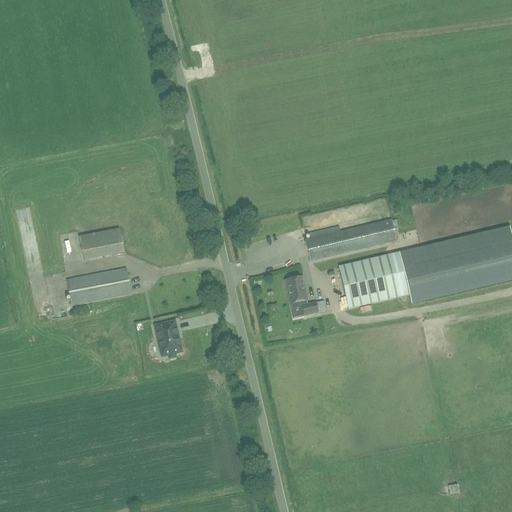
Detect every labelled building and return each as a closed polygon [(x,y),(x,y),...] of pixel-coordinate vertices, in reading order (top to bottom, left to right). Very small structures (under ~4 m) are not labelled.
[(311,262),(396,242),(391,221),(306,241),(311,262)] [(399,253),(338,268),(348,310),(409,296),(411,306),(511,281),(511,239),(509,227),(399,253)] [(115,256),(123,254),(123,253),(122,253),(118,230),(110,231),(115,256)] [(115,256),(110,231),(78,237),(83,261),(115,256)] [(72,307),(130,295),(125,270),(67,281),(72,307)] [(284,282),(290,305),(301,302),(304,317),(318,314),(315,303),(307,305),(306,301),(307,301),(302,278),(284,282)] [(161,357),(168,356),(168,358),(170,359),(174,358),(175,356),(175,354),(181,353),(174,323),(154,327),(161,357)] [(463,485),(453,485),(454,495),(463,494),(463,485)]
